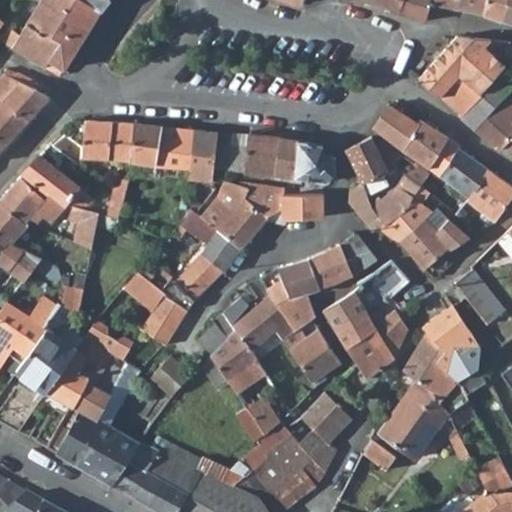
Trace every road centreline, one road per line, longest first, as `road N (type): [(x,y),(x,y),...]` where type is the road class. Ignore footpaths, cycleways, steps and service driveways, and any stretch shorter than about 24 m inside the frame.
road 1 (residential): [(311,511),(419,328),(432,285)]
road 2 (residential): [(341,116),(104,91)]
road 3 (residential): [(188,328),(234,281),(332,226),(343,207)]
road 4 (residential): [(380,39),(355,28),(193,8)]
road 5 (residential): [(511,170),(382,77)]
road 6 (residential): [(511,33),(449,22),(427,37),(380,39)]
road 7 (residential): [(0,181),(86,81)]
road 8 (residential): [(104,91),(147,76),(173,49),(193,8)]
road 9 (tertiary): [(105,511),(0,453)]
